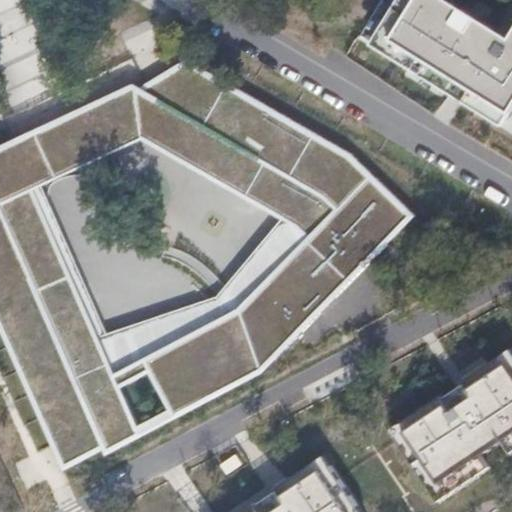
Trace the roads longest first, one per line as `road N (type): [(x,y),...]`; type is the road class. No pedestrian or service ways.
road 1 (residential): [(511,266),(65,511)]
road 2 (residential): [(187,0),(511,191)]
